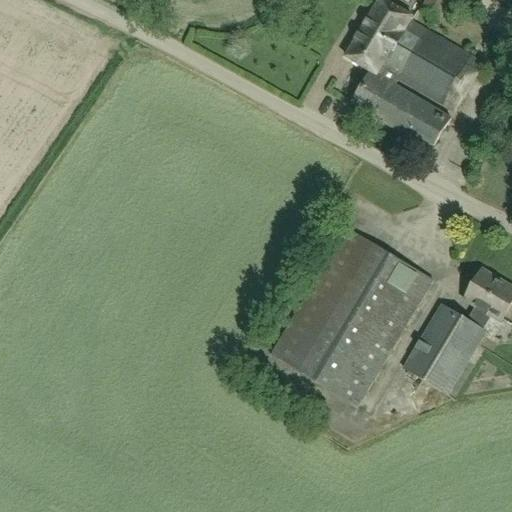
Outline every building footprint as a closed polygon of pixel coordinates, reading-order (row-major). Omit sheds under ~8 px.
[(388,58),(410,22),(409,22),(412,17),(382,0),(379,0),(346,58),(370,72),(376,76),(385,56),(388,58)] [(449,0),(427,0),(419,14),(440,24),(453,2),(449,0)] [(511,0),(498,0),(511,8),(511,0)] [(376,76),(370,72),(351,105),(432,153),(451,120),(377,76),(381,70),(455,113),(483,65),(410,22),(388,58),(385,56),(376,76)] [(358,408),(433,282),(346,231),(272,357),(358,408)] [(468,322),(442,307),(404,371),(447,396),(485,332),(483,331),(491,317),(501,323),(511,304),(511,289),(482,272),(465,301),(476,308),(468,322)]
